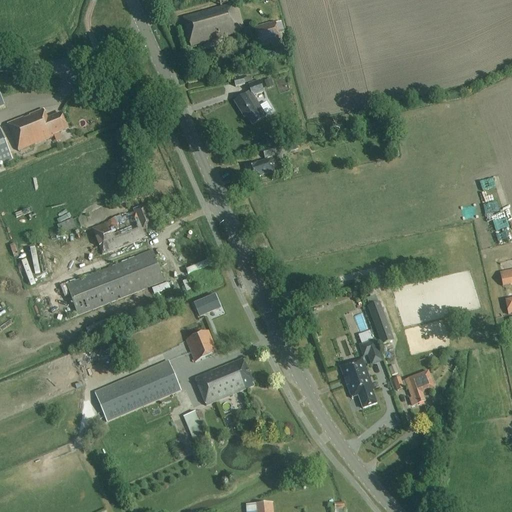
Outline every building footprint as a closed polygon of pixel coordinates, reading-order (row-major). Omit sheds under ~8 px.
[(183,19),(191,47),(239,33),(238,30),(241,29),(235,6),(231,7),(231,5),(183,19)] [(254,28),(259,48),(286,40),(280,21),(254,28)] [(235,88),(245,85),(243,78),(234,81),(235,88)] [(274,87),(270,79),(264,82),(267,90),(274,87)] [(244,119),(247,117),(252,125),(266,117),(253,97),(264,93),(260,81),(248,85),(250,92),(234,102),(244,119)] [(5,126),(0,129),(0,128),(0,165),(13,159),(11,155),(17,153),(54,138),(53,135),(67,129),(61,114),(47,120),(43,111),(5,126)] [(263,150),(265,159),(298,150),(296,141),(263,150)] [(4,164),(7,171),(45,155),(42,147),(4,164)] [(271,159),(244,166),(248,180),(275,174),(271,159)] [(153,227),(145,207),(134,211),(134,213),(92,230),(102,256),(145,239),(142,231),(153,227)] [(76,229),(72,220),(57,226),(61,235),(76,229)] [(49,253),(50,260),(55,259),(51,243),(38,247),(40,255),(49,253)] [(164,282),(152,252),(65,286),(77,317),(164,282)] [(503,286),(511,284),(511,270),(500,273),(503,286)] [(194,304),(200,317),(220,309),(215,296),(194,304)] [(394,341),(379,303),(367,307),(382,345),(394,341)] [(186,341),(195,363),(217,354),(208,332),(186,341)] [(246,338),(223,346),(227,357),(250,348),(246,338)] [(359,345),(363,358),(368,356),(372,366),(383,362),(375,340),(359,345)] [(348,364),(340,367),(345,380),(347,380),(349,385),(347,386),(352,399),(353,398),(353,397),(358,395),(363,409),(377,403),(373,391),(374,390),(362,359),(354,362),(354,363),(348,365),(348,364)] [(243,360),(194,380),(205,407),(254,387),(243,360)] [(168,362),(95,393),(107,422),(181,391),(168,362)] [(389,368),(390,370),(392,376),(398,374),(395,366),(389,368)] [(429,373),(406,381),(402,383),(400,378),(393,381),(397,391),(408,387),(412,399),(410,399),(412,406),(425,402),(422,394),(435,390),(429,373)] [(194,443),(206,438),(196,412),(183,417),(194,443)] [(223,418),(227,425),(234,421),(231,414),(223,418)] [(198,450),(212,448),(211,441),(197,442),(198,450)] [(335,511),(335,510),(345,510),(344,503),(328,505),(328,509),(331,509),(331,511),(335,511)]
